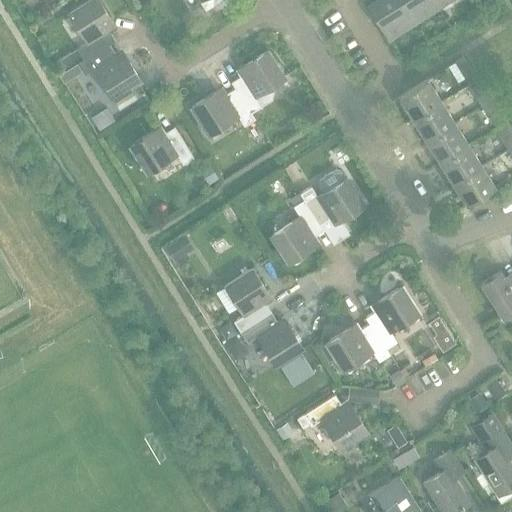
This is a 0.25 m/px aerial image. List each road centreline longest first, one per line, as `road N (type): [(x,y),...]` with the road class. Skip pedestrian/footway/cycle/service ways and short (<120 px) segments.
road 1 (residential): [(413,414),(496,363),(461,308),(443,250)]
road 2 (residential): [(280,0),(168,72),(126,8)]
road 3 (residential): [(350,108),(388,80),(341,0)]
road 4 (residential): [(420,217),(350,108)]
road 5 (residential): [(350,108),(285,0)]
road 6 (residential): [(420,217),(316,282)]
